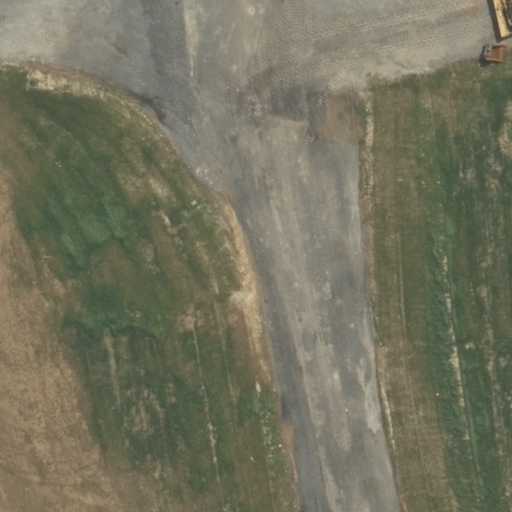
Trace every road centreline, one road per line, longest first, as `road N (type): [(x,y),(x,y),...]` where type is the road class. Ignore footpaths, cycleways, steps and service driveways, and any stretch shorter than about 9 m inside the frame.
road 1 (residential): [(244,0),(358,511)]
road 2 (residential): [(0,4),(196,0)]
